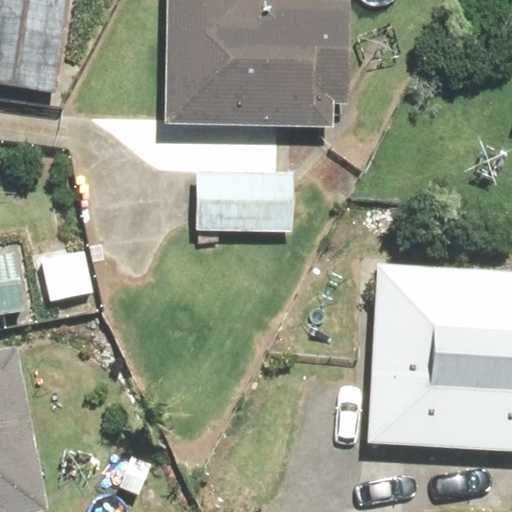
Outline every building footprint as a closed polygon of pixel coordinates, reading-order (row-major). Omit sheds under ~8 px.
[(79,0),(0,0),(0,84),(68,92),(79,0)] [(296,0),(173,0),(173,129),(341,129),(341,102),(363,102),(363,9),(296,9),(296,0)] [(302,175),(201,176),(201,236),(302,236),(302,175)] [(0,321),(35,314),(21,249),(0,253),(0,321)] [(511,281),(368,273),(358,452),(511,460),(511,281)] [(0,511),(38,511),(11,358),(0,359),(0,511)]
